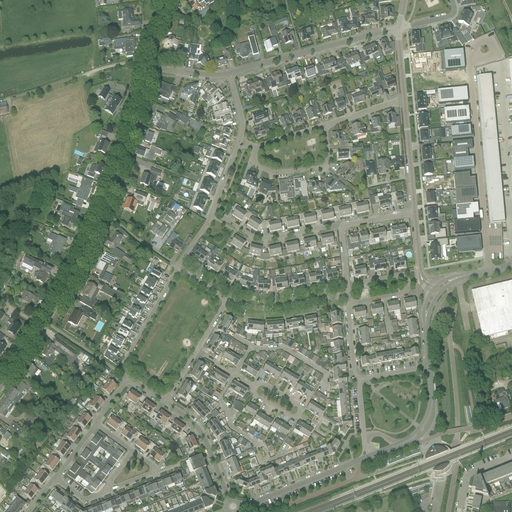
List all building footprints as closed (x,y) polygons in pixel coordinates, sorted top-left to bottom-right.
[(380,7),(380,15),(381,20),(381,15),(384,15),(385,20),(389,19),(390,20),(392,20),(394,18),(393,16),(393,15),(392,9),(388,10),(388,7),(383,7),(380,7)] [(471,22),(476,24),(482,9),(480,8),(480,7),(472,8),(472,11),(471,15),(463,12),(461,17),(471,22)] [(339,20),(338,20),(338,25),(340,24),(341,31),(342,33),(349,32),(350,32),(350,30),(357,29),(356,24),(355,18),(353,9),(350,10),(351,14),(352,19),(353,23),(349,23),(346,23),(346,19),(344,19),(343,19),(342,19),(341,19),(340,19),(339,20)] [(122,12),(118,12),(119,21),(123,20),(124,20),(125,25),(131,25),(132,26),(141,25),(140,21),(133,21),(133,18),(132,11),(123,12),(122,12)] [(363,17),(360,17),(360,24),(360,26),(367,26),(369,26),(369,24),(376,24),(376,13),(372,13),(367,13),(368,17),(363,17)] [(461,17),(458,23),(462,24),(459,31),(468,43),(474,40),(469,34),(471,28),(469,27),(471,22),(461,17)] [(328,28),(320,31),(322,37),(322,39),(329,37),(331,37),(330,36),(338,34),(337,32),(336,29),(335,23),(331,24),(332,28),(328,29),(328,28)] [(273,24),(268,26),(272,37),(277,36),(273,24)] [(445,28),(444,28),(448,40),(457,38),(463,46),(468,43),(459,31),(458,32),(456,29),(453,30),(451,31),(450,26),(448,27),(448,26),(444,27),(445,28)] [(305,31),(299,32),(300,38),(301,38),(303,42),(309,40),(308,36),(313,35),(312,30),(311,27),(304,29),(305,31)] [(444,28),(443,28),(443,27),(440,28),(440,29),(438,30),(439,33),(434,34),(437,43),(448,40),(444,28)] [(289,32),(281,34),(283,39),(285,44),(291,42),(293,42),(292,40),(291,37),(293,36),(292,31),(289,32)] [(423,45),(420,45),(419,33),(411,34),(412,38),(411,38),(412,42),(412,46),(415,46),(416,53),(423,52),(423,45)] [(175,38),(169,37),(168,40),(164,40),(163,44),(164,44),(163,48),(165,48),(165,50),(171,51),(172,46),(177,47),(178,41),(174,41),(175,38)] [(240,50),(239,52),(239,54),(240,57),(242,59),(244,58),(245,58),(247,57),(249,55),(249,54),(252,53),(253,56),(258,54),(258,55),(258,54),(257,50),(253,37),(248,38),(249,43),(249,44),(244,45),(242,48),(243,49),(240,50)] [(101,40),(98,40),(99,47),(102,47),(102,44),(111,42),(110,42),(110,38),(104,39),(101,40)] [(125,47),(125,54),(126,54),(126,57),(132,57),(132,53),(133,53),(133,47),(134,46),(134,39),(113,40),(114,48),(125,47)] [(277,46),(276,43),(275,39),(267,41),(268,43),(264,44),(265,47),(267,52),(272,50),(271,48),(277,46)] [(390,53),(394,52),(394,43),(392,43),(388,44),(386,40),(380,43),(384,53),(389,51),(390,53)] [(374,45),(368,47),(372,57),(373,59),(376,57),(377,57),(382,55),(379,47),(378,47),(379,48),(376,49),(374,45)] [(189,54),(188,60),(197,61),(198,62),(198,63),(195,64),(195,65),(198,63),(200,63),(202,66),(203,66),(208,62),(208,60),(205,55),(204,55),(203,56),(200,52),(198,51),(198,48),(190,47),(190,50),(190,54),(189,54)] [(369,58),(372,57),(368,47),(362,50),(364,55),(361,56),(364,63),(370,60),(369,58)] [(230,50),(227,51),(226,50),(224,53),(225,54),(224,56),(224,57),(215,60),(217,67),(227,64),(226,61),(233,60),(230,50)] [(464,50),(444,52),(445,71),(465,69),(464,50)] [(356,52),(350,55),(354,64),(358,62),(360,66),(364,64),(364,63),(361,56),(358,57),(356,52)] [(418,58),(414,59),(415,70),(423,70),(422,64),(427,64),(426,59),(431,58),(431,53),(417,54),(418,58)] [(354,64),(350,55),(344,57),(346,62),(343,64),(345,68),(347,72),(351,70),(349,66),(354,64)] [(333,58),(327,60),(330,69),(334,68),(335,72),(340,70),(340,68),(338,63),(335,64),(333,58)] [(323,72),(330,69),(327,60),(321,62),(323,66),(320,67),(319,65),(315,66),(316,67),(318,74),(319,77),(324,75),(323,72)] [(311,65),(303,67),(305,72),(307,79),(315,76),(315,75),(318,74),(316,67),(312,68),(311,65)] [(297,68),(291,70),(294,79),(294,80),(300,78),(302,81),(305,80),(302,70),(299,71),(297,68)] [(291,70),(291,69),(285,71),(286,76),(283,77),(283,78),(285,82),(286,86),(291,85),(290,81),(294,79),(291,70)] [(380,70),(376,71),(377,74),(378,76),(379,79),(384,90),(384,89),(383,88),(387,87),(388,90),(395,87),(393,82),(394,82),(394,81),(394,80),(393,79),(392,79),(388,80),(388,79),(384,80),(381,73),(380,70)] [(265,78),(264,78),(268,88),(271,87),(271,88),(277,86),(276,85),(282,83),(282,82),(285,82),(283,78),(281,79),(279,72),(271,75),(272,79),(265,81),(265,78)] [(492,75),(476,77),(478,94),(493,93),(492,75)] [(373,86),(368,89),(369,92),(371,95),(372,100),(376,98),(377,99),(379,98),(379,97),(382,96),(381,92),(384,91),(384,90),(379,79),(375,81),(376,84),(373,85),(373,86)] [(257,80),(252,82),(254,90),(256,94),(262,92),(261,91),(268,89),(266,83),(259,85),(257,80)] [(251,91),(254,90),(251,82),(246,84),(247,88),(243,90),(244,91),(241,92),(243,98),(250,96),(249,94),(252,93),(251,91)] [(174,100),(177,92),(176,91),(170,89),(171,86),(161,83),(159,88),(160,88),(159,90),(157,96),(161,97),(168,100),(169,98),(172,99),(174,100)] [(204,95),(201,98),(204,102),(205,100),(216,90),(213,87),(213,88),(212,86),(211,87),(208,84),(204,87),(201,90),(204,94),(204,95)] [(194,94),(195,90),(196,90),(197,87),(194,86),(193,86),(190,85),(184,87),(180,97),(185,99),(186,98),(187,97),(188,96),(194,94)] [(218,88),(216,90),(205,100),(208,103),(211,101),(213,101),(217,104),(220,101),(223,98),(220,94),(221,94),(220,93),(221,92),(218,88)] [(467,88),(437,91),(439,104),(468,102),(467,88)] [(365,89),(359,91),(358,89),(355,91),(357,95),(356,95),(359,103),(364,102),(363,98),(364,96),(367,95),(365,90),(365,89)] [(98,97),(104,101),(108,95),(102,91),(98,97)] [(417,102),(417,105),(418,105),(418,110),(426,110),(426,105),(429,105),(429,100),(425,100),(425,96),(435,95),(435,91),(423,92),(423,96),(417,96),(418,102),(417,102)] [(493,93),(478,94),(478,101),(494,99),(493,93)] [(335,102),(336,107),(338,111),(342,110),(342,109),(345,108),(343,104),(347,103),(344,94),(340,95),(340,96),(337,97),(338,101),(335,102)] [(359,103),(356,95),(352,97),(351,94),(346,96),(346,97),(348,102),(351,101),(353,101),(354,105),(359,103)] [(195,105),(198,96),(194,95),(190,97),(189,100),(191,103),(191,104),(195,105)] [(118,106),(119,105),(121,101),(114,96),(113,98),(110,96),(108,99),(111,101),(105,111),(107,112),(112,115),(115,111),(114,110),(118,105),(118,106)] [(316,115),(320,114),(315,99),(310,101),(312,109),(306,111),(309,121),(317,118),(316,115)] [(494,99),(478,101),(479,108),(494,106),(494,99)] [(334,109),(332,104),(332,102),(326,104),(327,106),(321,108),(322,111),(324,116),(331,113),(330,110),(334,109)] [(211,115),(212,118),(231,113),(230,108),(229,109),(229,107),(228,107),(226,103),(218,106),(219,110),(218,112),(214,113),(214,114),(211,115)] [(494,106),(479,108),(480,114),(495,113),(494,106)] [(469,107),(444,109),(445,124),(470,122),(469,107)] [(267,118),(266,113),(264,108),(260,110),(260,111),(252,114),(255,124),(261,121),(261,120),(267,118)] [(296,116),(292,117),(293,119),(292,120),(294,123),(295,125),(301,123),(303,123),(302,120),(305,119),(303,114),(302,111),(301,108),(300,108),(301,111),(295,113),(296,116)] [(169,113),(167,116),(165,114),(163,117),(163,118),(161,117),(161,116),(156,114),(154,121),(153,121),(152,124),(156,125),(155,128),(159,131),(160,129),(166,132),(166,129),(167,129),(168,126),(172,127),(175,123),(172,121),(174,117),(176,119),(176,118),(175,118),(169,113)] [(232,117),(231,113),(212,118),(213,121),(216,120),(216,121),(220,120),(222,121),(223,126),(232,123),(231,119),(232,119),(231,117),(232,117)] [(495,113),(480,114),(480,121),(496,120),(495,113)] [(400,127),(400,120),(395,121),(394,114),(386,115),(387,118),(383,119),(384,124),(388,123),(388,126),(394,125),(394,128),(400,127)] [(422,115),(419,116),(420,123),(419,123),(420,123),(420,124),(419,124),(419,125),(420,125),(420,129),(428,128),(427,119),(431,119),(430,114),(426,114),(426,115),(423,115),(422,115)] [(190,118),(182,115),(179,121),(179,120),(179,121),(183,124),(184,124),(183,123),(185,120),(187,122),(190,118)] [(283,118),(279,120),(281,125),(282,130),(289,128),(288,124),(291,123),(290,121),(288,116),(288,115),(282,116),(283,118)] [(377,128),(380,128),(378,118),(371,120),(373,127),(369,127),(370,134),(378,132),(377,128)] [(496,120),(480,121),(481,128),(496,127),(496,120)] [(258,130),(253,131),(256,138),(260,136),(260,138),(267,135),(266,133),(269,132),(268,129),(267,127),(270,126),(268,123),(262,125),(263,128),(258,130)] [(365,134),(365,131),(364,126),(360,127),(359,124),(351,126),(353,134),(350,135),(351,140),(351,142),(357,141),(356,136),(361,135),(365,134)] [(472,136),(471,126),(451,128),(452,138),(472,136)] [(496,127),(481,128),(482,135),(497,133),(496,127)] [(138,133),(136,139),(143,142),(144,141),(150,143),(154,134),(147,132),(148,130),(140,128),(138,133)] [(232,131),(227,129),(223,128),(221,132),(219,133),(215,131),(214,135),(219,137),(228,141),(230,141),(231,137),(230,137),(231,135),(230,135),(232,131)] [(421,142),(429,142),(428,137),(430,137),(430,131),(428,131),(420,132),(421,142)] [(339,149),(344,149),(344,148),(352,148),(351,144),(348,145),(347,142),(343,142),(341,132),(332,133),(333,143),(339,143),(339,149)] [(497,133),(482,135),(482,142),(498,140),(497,133)] [(226,144),(228,141),(219,137),(218,141),(216,142),(212,141),(210,145),(226,151),(228,147),(227,146),(227,145),(226,144)] [(96,144),(93,151),(97,153),(98,152),(105,155),(109,145),(104,143),(106,140),(105,140),(100,138),(99,138),(97,144),(96,144)] [(392,142),(388,142),(389,150),(391,150),(390,145),(399,144),(398,141),(397,139),(391,139),(392,142)] [(482,142),(483,150),(498,149),(498,140),(482,142)] [(452,143),(453,160),(469,158),(468,150),(473,149),(472,141),(452,143)] [(138,148),(136,154),(142,157),(143,157),(144,154),(152,157),(153,154),(160,156),(162,151),(155,148),(151,147),(149,152),(148,152),(149,151),(145,150),(145,151),(144,150),(138,148)] [(347,153),(351,153),(352,153),(352,150),(361,149),(361,147),(352,148),(344,148),(344,149),(345,152),(337,153),(338,160),(343,159),(348,159),(347,153)] [(206,156),(206,157),(221,163),(223,157),(218,154),(219,152),(210,148),(209,151),(208,151),(206,156)] [(422,150),(423,162),(431,161),(431,160),(431,156),(433,155),(433,149),(422,150)] [(499,157),(498,149),(483,150),(484,158),(499,157)] [(500,165),(499,157),(484,158),(484,166),(500,165)] [(403,158),(398,159),(395,159),(395,161),(391,162),(391,167),(393,167),(394,171),(398,171),(398,169),(404,168),(403,158)] [(455,171),(475,169),(474,158),(454,160),(455,171)] [(208,159),(205,168),(217,172),(219,167),(214,164),(215,162),(208,159)] [(385,174),(385,171),(389,171),(388,164),(388,160),(377,161),(379,174),(385,174)] [(434,162),(426,162),(426,166),(423,166),(424,176),(432,175),(432,168),(435,168),(434,162)] [(87,176),(94,178),(95,175),(95,173),(100,175),(102,171),(103,172),(105,165),(100,163),(99,166),(96,165),(96,166),(95,166),(93,166),(92,166),(91,167),(91,168),(89,172),(88,172),(87,176)] [(365,164),(366,172),(366,177),(376,176),(375,163),(365,164)] [(348,164),(343,165),(342,165),(343,169),(341,171),(340,171),(339,173),(339,174),(338,175),(340,176),(346,180),(346,181),(353,172),(352,164),(348,164)] [(501,173),(500,165),(484,166),(485,174),(501,173)] [(217,172),(205,168),(202,176),(208,179),(209,176),(215,178),(217,172)] [(140,184),(147,187),(148,183),(152,184),(153,181),(155,181),(156,178),(155,178),(156,176),(159,177),(161,173),(151,169),(149,173),(149,175),(146,174),(146,175),(143,174),(140,184)] [(246,183),(250,185),(257,188),(258,181),(256,180),(256,179),(255,179),(257,176),(252,174),(248,173),(246,176),(245,176),(244,179),(245,179),(244,180),(247,181),(246,183)] [(470,173),(454,175),(455,190),(476,188),(475,178),(470,178),(470,173)] [(501,181),(501,173),(485,174),(486,183),(501,181)] [(207,181),(208,179),(202,176),(199,184),(211,189),(213,184),(207,181)] [(325,189),(327,191),(328,190),(329,191),(344,190),(344,186),(338,181),(339,180),(338,179),(334,176),(331,181),(328,179),(325,179),(325,182),(324,182),(325,187),(325,189)] [(78,190),(75,198),(86,203),(91,189),(90,189),(93,182),(82,178),(80,185),(81,185),(79,191),(78,190)] [(425,183),(425,186),(426,189),(434,188),(433,178),(425,179),(425,183)] [(307,197),(306,186),(306,184),(306,181),(300,182),(300,180),(299,179),(294,180),(293,181),(294,186),(294,190),(298,190),(299,191),(301,191),(302,197),(307,197)] [(274,192),(274,187),(273,182),(269,182),(268,183),(262,180),(260,184),(261,185),(259,189),(260,189),(267,192),(274,192)] [(309,181),(309,184),(306,184),(306,186),(309,186),(310,192),(316,191),(316,193),(322,192),(322,188),(321,183),(317,184),(317,180),(315,180),(309,181)] [(279,186),(280,196),(284,196),(284,194),(286,194),(287,199),(293,199),(291,183),(287,183),(287,184),(285,184),(285,181),(278,181),(279,186)] [(502,189),(501,181),(486,183),(487,191),(502,189)] [(211,189),(199,184),(195,193),(202,195),(203,193),(209,195),(211,189)] [(241,192),(243,187),(239,186),(236,193),(243,197),(245,194),(241,192)] [(476,188),(455,190),(457,206),(473,204),(472,200),(477,199),(476,188)] [(503,198),(502,189),(487,191),(487,199),(503,198)] [(431,193),(426,194),(427,205),(435,204),(436,204),(435,196),(442,196),(442,191),(437,192),(431,192),(431,193)] [(124,204),(122,209),(133,213),(137,200),(144,203),(147,196),(136,192),(133,199),(134,199),(133,201),(127,199),(127,200),(126,200),(126,201),(126,202),(125,205),(124,204)] [(397,192),(391,194),(393,200),(396,199),(397,205),(399,205),(399,206),(403,205),(401,194),(397,195),(397,192)] [(202,195),(195,193),(192,201),(204,206),(206,200),(201,198),(202,195)] [(385,208),(383,198),(378,199),(377,197),(374,197),(374,196),(371,196),(370,194),(368,195),(369,200),(370,206),(370,205),(378,203),(379,209),(381,208),(382,209),(385,208)] [(390,201),(393,200),(391,194),(386,195),(386,197),(383,198),(385,208),(389,208),(389,207),(391,206),(390,201)] [(504,206),(503,198),(487,199),(488,207),(504,206)] [(370,206),(369,200),(366,201),(363,201),(364,204),(361,204),(363,213),(368,212),(367,207),(370,206)] [(172,201),(167,208),(171,210),(175,204),(172,201)] [(204,206),(192,201),(189,210),(195,212),(196,210),(202,212),(204,206)] [(357,202),(352,204),(353,210),(356,209),(357,214),(363,213),(361,204),(358,205),(357,202)] [(237,219),(241,211),(239,210),(241,208),(240,207),(235,204),(232,210),(235,211),(232,216),(237,219)] [(353,210),(352,204),(346,205),(346,207),(343,208),(345,217),(351,216),(350,210),(353,210)] [(457,206),(456,206),(457,221),(474,220),(473,215),(479,214),(478,204),(473,204),(457,206)] [(78,213),(79,213),(80,213),(72,210),(72,209),(64,205),(61,210),(68,213),(66,216),(62,224),(67,226),(69,222),(73,224),(76,218),(77,218),(76,218),(78,213)] [(345,217),(343,208),(341,209),(340,206),(334,207),(335,214),(338,213),(339,218),(345,217)] [(504,214),(504,206),(488,207),(489,215),(504,214)] [(332,214),(335,214),(334,207),(328,208),(329,211),(326,212),(328,220),(333,219),(332,214)] [(436,209),(427,210),(428,214),(427,214),(428,217),(428,221),(435,220),(435,223),(446,222),(445,218),(437,219),(436,209)] [(328,220),(326,212),(323,212),(323,210),(317,211),(318,217),(321,217),(322,222),(328,220)] [(176,215),(169,211),(163,220),(170,224),(176,215)] [(244,218),(247,219),(250,214),(245,211),(244,213),(241,211),(237,219),(242,222),(244,218)] [(315,218),(318,217),(317,211),(311,212),(311,215),(309,215),(310,224),(316,223),(315,218)] [(310,224),(309,215),(306,216),(305,213),(299,215),(301,221),(304,220),(305,225),(310,224)] [(252,229),(256,221),(254,219),(256,217),(250,214),(247,219),(249,221),(247,225),(252,229)] [(505,222),(504,214),(489,215),(490,224),(505,222)] [(298,221),(301,221),(299,215),(293,216),(294,218),(291,219),(293,228),(299,227),(298,221)] [(288,217),(282,218),(283,224),(286,224),(287,229),(293,228),(291,219),(288,220),(288,217)] [(280,225),(283,224),(282,218),(276,219),(276,222),(274,223),(275,231),(281,230),(280,225)] [(457,221),(454,221),(455,235),(480,232),(479,219),(474,220),(457,221)] [(262,229),(265,228),(264,221),(263,222),(260,220),(259,223),(256,221),(252,229),(256,232),(259,227),(262,229)] [(275,231),(274,223),(271,223),(270,221),(265,222),(264,221),(265,228),(269,228),(270,233),(275,231)] [(430,226),(429,226),(429,230),(430,230),(431,235),(439,235),(439,239),(446,238),(445,229),(441,230),(441,224),(430,225),(430,226)] [(167,229),(162,226),(161,228),(155,225),(151,231),(161,238),(167,229)] [(402,225),(397,226),(399,235),(403,235),(404,238),(410,237),(410,229),(406,230),(405,226),(402,226),(402,225)] [(399,235),(397,226),(393,227),(393,228),(390,228),(391,233),(388,233),(389,241),(396,240),(395,238),(395,236),(399,235)] [(389,241),(388,233),(385,234),(384,229),(381,230),(381,229),(377,230),(379,241),(383,240),(383,242),(389,241)] [(115,248),(122,238),(123,236),(126,238),(127,236),(124,234),(125,233),(120,230),(117,234),(115,233),(112,238),(113,238),(111,242),(107,239),(104,243),(111,248),(109,252),(131,266),(133,263),(128,259),(128,257),(115,248)] [(379,241),(377,230),(372,231),(373,231),(370,232),(370,236),(367,237),(368,241),(368,243),(368,245),(375,243),(375,241),(379,241)] [(367,237),(366,232),(362,232),(362,233),(359,234),(360,238),(357,239),(358,243),(358,246),(364,245),(364,244),(368,243),(368,241),(367,237)] [(173,233),(165,243),(170,246),(169,247),(172,249),(173,249),(174,250),(173,250),(175,251),(174,252),(177,254),(177,253),(178,253),(182,247),(174,241),(177,236),(173,233)] [(63,247),(66,241),(58,237),(58,238),(50,234),(48,240),(53,242),(51,245),(54,246),(50,253),(51,254),(50,257),(54,259),(55,256),(56,256),(57,253),(60,254),(63,246),(63,247)] [(348,251),(352,250),(352,248),(354,247),(353,244),(357,243),(358,243),(357,239),(356,234),(352,234),(352,235),(349,236),(349,240),(346,241),(348,251)] [(332,235),(326,236),(328,245),(331,244),(331,247),(337,246),(336,239),(333,240),(332,235)] [(235,247),(240,240),(235,236),(232,241),(230,239),(226,245),(231,248),(233,246),(235,247)] [(328,245),(326,236),(320,237),(321,242),(318,243),(320,250),(325,248),(325,246),(328,245)] [(458,252),(481,250),(480,237),(481,237),(481,236),(456,238),(458,252)] [(314,239),(308,240),(310,249),(313,248),(314,251),(320,250),(318,243),(315,244),(314,239)] [(438,245),(431,246),(432,260),(435,259),(435,260),(437,260),(437,259),(440,259),(439,259),(439,254),(442,253),(442,246),(448,246),(448,239),(437,240),(438,245)] [(245,243),(240,240),(235,247),(237,249),(236,251),(243,256),(245,249),(242,247),(245,243)] [(310,249),(308,240),(303,241),(304,246),(301,247),(302,253),(308,252),(308,249),(310,249)] [(297,242),(291,243),(293,252),(296,252),(296,254),(302,253),(301,247),(298,247),(297,242)] [(293,252),(291,243),(285,245),(286,250),(283,250),(285,257),(291,256),(290,253),(293,252)] [(198,260),(204,250),(196,245),(192,251),(195,253),(193,257),(198,260)] [(254,256),(256,247),(250,245),(249,250),(245,249),(243,256),(251,257),(251,255),(254,256)] [(279,246),(274,247),(275,256),(278,255),(279,258),(285,257),(283,250),(280,251),(279,246)] [(210,258),(213,253),(216,248),(214,247),(210,252),(209,254),(204,250),(198,260),(202,263),(205,259),(207,256),(210,258)] [(262,248),(256,247),(254,256),(257,256),(256,259),(265,261),(265,254),(261,253),(262,248)] [(275,256),(274,247),(268,248),(269,253),(265,254),(265,261),(273,259),(273,257),(275,256)] [(208,260),(206,263),(209,264),(207,266),(212,270),(217,262),(214,260),(216,258),(214,257),(219,250),(216,248),(213,253),(210,258),(208,260)] [(99,262),(96,269),(102,272),(101,275),(104,276),(103,277),(100,276),(99,279),(101,280),(110,284),(113,277),(105,273),(108,266),(111,268),(114,262),(115,258),(104,253),(103,256),(102,256),(100,260),(101,260),(100,262),(99,262)] [(26,256),(22,263),(26,265),(32,269),(33,267),(39,270),(38,273),(37,273),(35,273),(34,274),(34,275),(34,277),(35,278),(36,279),(36,280),(37,281),(43,284),(48,275),(49,275),(52,269),(45,265),(44,264),(43,265),(36,262),(26,256)] [(384,263),(389,262),(388,258),(386,259),(385,259),(384,260),(383,259),(378,260),(378,262),(380,271),(385,270),(384,263)] [(380,271),(378,262),(375,263),(375,260),(368,261),(369,269),(374,269),(374,272),(380,271)] [(222,265),(217,262),(212,270),(217,273),(219,269),(222,265)] [(151,271),(150,274),(159,279),(161,276),(162,277),(164,273),(163,272),(166,266),(161,264),(158,269),(154,267),(151,271)] [(227,279),(232,271),(227,268),(222,276),(227,279)] [(334,270),(331,271),(333,280),(338,279),(337,272),(341,271),(341,268),(334,269),(334,270)] [(231,272),(227,279),(231,282),(234,278),(235,277),(237,279),(241,272),(241,270),(239,269),(237,273),(235,272),(234,273),(231,272)] [(269,281),(272,281),(272,277),(271,271),(268,271),(269,277),(267,277),(267,282),(263,282),(263,291),(269,291),(269,286),(269,281)] [(280,280),(280,278),(275,278),(274,271),(271,271),(272,277),(272,281),(272,284),(275,284),(276,290),(282,289),(280,280)] [(160,280),(159,279),(150,274),(145,282),(155,287),(157,283),(158,284),(160,280)] [(490,288),(507,284),(505,279),(504,276),(503,276),(496,278),(497,283),(492,284),(492,285),(490,286),(490,288)] [(7,278),(3,286),(6,288),(11,279),(7,278)] [(250,280),(246,279),(244,287),(249,289),(251,284),(252,279),(250,279),(250,280)] [(481,290),(480,286),(485,284),(485,283),(487,283),(486,280),(470,284),(471,290),(472,290),(473,292),(481,290)] [(153,290),(155,287),(145,282),(141,289),(151,294),(152,295),(154,291),(153,290)] [(83,295),(79,303),(84,305),(91,309),(96,300),(95,300),(97,295),(99,291),(117,301),(119,299),(123,301),(125,297),(111,290),(110,289),(101,283),(101,284),(98,289),(88,284),(85,291),(86,291),(83,295)] [(500,295),(508,293),(508,290),(507,284),(490,288),(491,291),(493,290),(493,291),(499,290),(500,295)] [(149,297),(151,294),(141,289),(137,296),(147,301),(146,302),(148,302),(150,298),(149,297)] [(490,297),(490,294),(488,295),(487,294),(482,295),(481,290),(473,292),(473,295),(474,301),(490,297)] [(21,301),(28,305),(31,300),(35,302),(37,299),(25,293),(21,301)] [(494,305),(511,301),(509,295),(508,293),(500,295),(501,300),(496,301),(496,302),(494,302),(494,305)] [(144,309),(148,302),(146,302),(147,301),(137,296),(135,300),(134,299),(131,303),(133,304),(144,309)] [(485,307),(484,302),(489,301),(489,300),(491,299),(490,297),(474,301),(475,306),(476,306),(476,309),(485,307)] [(504,311),(511,309),(511,308),(511,307),(511,306),(511,301),(494,305),(495,307),(497,307),(497,308),(503,306),(504,311)] [(144,309),(133,304),(129,311),(138,316),(140,313),(141,313),(144,309)] [(494,313),(494,311),(492,311),(491,310),(486,312),(485,307),(476,309),(477,312),(478,317),(494,313)] [(94,321),(98,314),(91,310),(90,311),(85,308),(81,313),(94,321)] [(498,321),(511,317),(511,309),(504,311),(505,316),(499,317),(500,318),(497,319),(498,321)] [(77,321),(81,314),(74,310),(67,322),(74,326),(75,325),(74,325),(77,320),(77,321)] [(137,319),(138,316),(129,311),(125,318),(135,324),(138,320),(137,319)] [(489,323),(488,319),(493,317),(493,316),(495,316),(494,313),(478,317),(479,323),(480,323),(480,325),(489,323)] [(226,316),(223,321),(231,325),(233,327),(237,320),(232,318),(231,319),(226,316)] [(318,329),(318,328),(318,325),(317,325),(316,321),(315,316),(309,317),(311,326),(312,329),(312,330),(316,329),(318,329)] [(511,317),(498,321),(499,324),(501,323),(501,324),(506,323),(508,328),(511,326),(511,317)] [(133,328),(135,324),(125,318),(121,325),(121,326),(130,331),(132,327),(133,328)] [(11,325),(7,331),(8,332),(14,336),(21,327),(15,322),(14,322),(10,319),(8,323),(11,325)] [(228,330),(231,325),(223,321),(220,325),(228,330)] [(498,330),(498,327),(496,328),(495,327),(490,328),(489,323),(480,325),(481,328),(480,328),(482,334),(498,330)] [(131,331),(130,331),(121,326),(121,325),(119,324),(117,328),(119,329),(117,333),(126,338),(128,335),(129,335),(131,331)] [(228,330),(220,325),(217,330),(222,333),(221,336),(231,342),(232,339),(228,337),(227,336),(230,331),(228,330)] [(511,326),(508,328),(509,333),(503,334),(504,335),(501,335),(502,338),(511,335),(511,326)] [(493,340),(492,335),(497,334),(497,333),(499,332),(498,330),(482,334),(483,339),(484,339),(484,342),(493,340)] [(127,339),(126,338),(117,333),(115,332),(113,335),(115,336),(113,340),(122,345),(124,342),(125,343),(127,339)] [(231,342),(223,337),(221,336),(219,338),(214,335),(211,340),(219,345),(221,342),(223,343),(224,343),(225,342),(229,344),(229,343),(230,342),(231,342)] [(511,335),(502,338),(503,340),(505,340),(505,341),(510,339),(511,345),(511,344),(511,335)] [(75,359),(78,356),(55,339),(51,345),(50,344),(42,355),(48,360),(45,364),(49,367),(57,357),(70,366),(73,362),(75,364),(77,360),(75,359)] [(120,349),(122,345),(113,340),(113,341),(109,348),(118,353),(119,353),(121,349),(120,349)] [(216,349),(219,345),(211,340),(208,345),(216,349)] [(484,342),(485,345),(484,345),(486,351),(502,347),(502,344),(499,345),(499,344),(494,345),(493,340),(484,342)] [(213,354),(216,349),(208,345),(206,349),(211,353),(209,356),(214,359),(216,356),(213,354)] [(104,355),(103,357),(112,363),(113,360),(115,361),(117,357),(116,356),(118,353),(109,348),(107,351),(104,355)] [(412,350),(408,350),(408,349),(410,359),(413,359),(413,357),(418,356),(417,349),(412,350)] [(227,361),(231,353),(226,350),(223,354),(224,355),(222,358),(227,361)] [(231,364),(236,356),(231,353),(227,361),(231,364)] [(239,358),(236,356),(231,364),(236,367),(240,359),(241,360),(243,358),(240,356),(239,358)] [(245,373),(250,365),(247,363),(249,360),(249,358),(247,357),(244,362),(245,362),(241,370),(245,373)] [(371,366),(369,357),(369,358),(366,358),(365,358),(361,359),(362,367),(367,366),(368,366),(368,367),(371,366)] [(198,362),(195,366),(203,371),(206,366),(207,368),(209,365),(203,361),(201,363),(200,362),(199,362),(198,362)] [(250,375),(256,365),(252,362),(250,365),(245,373),(250,375)] [(267,374),(271,366),(267,363),(262,371),(267,374)] [(29,364),(23,371),(29,375),(30,376),(32,378),(30,381),(34,384),(40,388),(43,384),(33,376),(38,370),(36,369),(34,367),(29,364)] [(261,368),(256,365),(250,375),(255,378),(261,368)] [(335,369),(332,369),(332,373),(333,376),(333,378),(333,379),(333,382),(337,382),(337,383),(337,385),(347,384),(346,382),(346,378),(342,378),(342,375),(342,372),(345,371),(345,365),(335,366),(335,369)] [(203,371),(195,366),(192,371),(200,376),(203,377),(206,373),(203,371)] [(271,377),(276,369),(271,366),(267,374),(271,377)] [(281,372),(276,369),(271,377),(276,380),(281,372)] [(214,382),(219,373),(214,370),(214,371),(213,371),(212,373),(210,371),(206,377),(214,382)] [(200,376),(192,371),(189,376),(191,376),(190,377),(192,378),(191,380),(196,384),(198,381),(197,380),(200,376)] [(284,381),(289,374),(284,371),(280,378),(284,381)] [(219,383),(224,376),(219,373),(214,382),(213,383),(215,384),(217,382),(219,383)] [(289,384),(294,376),(289,374),(284,381),(289,384)] [(112,383),(114,380),(109,376),(105,381),(107,383),(105,385),(112,391),(116,386),(112,383)] [(229,379),(224,376),(219,383),(224,386),(229,379)] [(298,379),(294,376),(289,384),(294,387),(296,383),(298,379)] [(195,387),(196,384),(191,380),(189,382),(188,381),(187,382),(186,381),(183,386),(191,390),(194,386),(195,387)] [(234,392),(238,384),(233,382),(229,389),(228,389),(223,396),(224,397),(233,392),(234,392)] [(0,402),(0,414),(1,416),(6,410),(9,412),(14,406),(13,406),(14,405),(16,407),(18,403),(18,401),(17,400),(24,390),(27,392),(30,389),(21,383),(15,391),(11,388),(0,402)] [(299,394),(304,386),(299,383),(294,391),(299,394)] [(238,395),(243,387),(238,384),(234,392),(238,395)] [(109,395),(112,391),(105,385),(104,387),(101,386),(98,391),(103,395),(105,392),(109,395)] [(191,390),(183,386),(180,390),(188,395),(191,390)] [(304,397),(308,389),(304,386),(299,394),(304,397)] [(246,394),(247,392),(247,391),(248,390),(243,387),(238,395),(243,398),(246,394)] [(313,392),(308,389),(304,397),(308,399),(313,392)] [(185,400),(188,395),(180,390),(177,395),(179,396),(178,396),(180,397),(179,400),(184,403),(186,400),(185,400)] [(131,402),(136,394),(131,391),(128,395),(125,393),(121,399),(127,402),(128,400),(131,402)] [(101,397),(96,393),(92,398),(95,399),(93,402),(100,407),(104,402),(99,399),(101,397)] [(141,398),(136,394),(131,402),(133,403),(132,405),(137,409),(140,404),(138,402),(141,398)] [(45,405),(48,401),(40,395),(38,399),(45,405)] [(506,397),(495,401),(497,404),(499,403),(502,410),(511,407),(508,399),(506,397)] [(192,407),(191,408),(195,412),(202,406),(199,403),(201,402),(200,400),(197,398),(195,400),(192,403),(193,405),(192,407)] [(100,407),(93,402),(91,400),(85,407),(90,411),(92,409),(97,412),(100,407)] [(145,412),(151,404),(146,401),(143,405),(140,404),(137,409),(142,412),(143,410),(145,412)] [(310,413),(315,405),(310,402),(306,410),(310,413)] [(249,414),(253,406),(249,403),(246,407),(244,411),(249,414)] [(155,408),(151,404),(145,412),(148,413),(146,416),(151,419),(155,414),(152,412),(155,408)] [(199,416),(205,410),(207,408),(204,404),(203,404),(202,406),(195,412),(199,416)] [(315,416),(320,408),(315,405),(310,413),(315,416)] [(258,409),(253,406),(249,414),(253,417),(258,409)] [(320,419),(323,415),(325,411),(320,408),(315,416),(320,419)] [(82,416),(80,418),(88,424),(91,419),(87,416),(89,413),(84,409),(80,415),(82,416)] [(205,410),(199,416),(199,417),(200,419),(202,419),(203,420),(204,419),(206,418),(207,420),(213,416),(211,413),(210,413),(209,414),(205,410)] [(160,422),(165,414),(160,411),(157,415),(155,414),(151,419),(156,422),(158,420),(160,422)] [(25,418),(31,422),(35,417),(29,413),(25,418)] [(111,428),(117,420),(114,419),(116,416),(111,413),(107,418),(110,420),(107,424),(111,428)] [(258,423),(263,416),(258,413),(254,420),(258,423)] [(170,418),(165,414),(160,422),(163,423),(161,426),(166,429),(170,424),(167,422),(170,418)] [(214,420),(215,419),(215,418),(213,416),(207,420),(209,422),(207,423),(208,424),(207,425),(210,429),(217,424),(214,420)] [(263,426),(268,419),(263,416),(258,423),(263,426)] [(78,417),(73,424),(78,428),(80,425),(84,429),(88,424),(80,418),(78,417)] [(268,419),(263,426),(268,429),(270,426),(273,421),(268,419)] [(119,427),(121,429),(125,423),(121,420),(119,422),(117,420),(111,428),(116,431),(119,427)] [(276,431),(281,423),(276,420),(271,428),(276,431)] [(175,432),(180,424),(175,421),(172,425),(170,424),(166,429),(171,432),(173,430),(175,432)] [(299,432),(303,425),(299,422),(294,429),(299,432)] [(13,423),(9,428),(20,437),(24,431),(13,423)] [(125,438),(131,431),(129,429),(130,427),(125,423),(121,429),(124,430),(121,435),(125,438)] [(213,434),(222,427),(219,423),(217,424),(210,429),(213,434)] [(281,433),(286,426),(281,423),(276,431),(274,434),(279,437),(279,436),(281,433)] [(76,430),(78,428),(73,424),(69,429),(71,430),(70,433),(77,438),(80,433),(76,430)] [(185,428),(180,424),(175,432),(177,433),(176,436),(180,439),(186,435),(182,432),(185,428)] [(303,435),(308,427),(303,425),(299,432),(303,435)] [(286,436),(290,429),(286,426),(281,433),(279,436),(285,440),(287,437),(286,436)] [(0,432),(4,436),(8,439),(11,436),(0,427),(0,432)] [(226,436),(224,432),(225,432),(222,427),(213,434),(216,438),(217,438),(219,437),(220,439),(226,436)] [(313,430),(308,427),(303,435),(308,438),(313,430)] [(344,436),(350,427),(342,428),(339,433),(344,436)] [(133,438),(136,439),(140,434),(135,430),(133,433),(131,431),(125,438),(130,442),(133,438)] [(96,437),(94,439),(98,442),(107,449),(109,446),(103,442),(107,438),(99,432),(96,437)] [(63,436),(62,438),(67,442),(69,440),(73,443),(77,438),(70,433),(68,435),(66,433),(63,436)] [(140,449),(145,442),(143,440),(144,438),(140,434),(136,439),(138,441),(135,445),(140,449)] [(188,439),(186,435),(180,439),(183,444),(186,443),(187,446),(195,442),(192,436),(188,439)] [(229,446),(232,445),(228,435),(226,436),(220,439),(222,442),(220,443),(219,444),(221,449),(229,446)] [(62,438),(60,437),(60,436),(59,438),(61,440),(59,443),(61,445),(59,447),(66,452),(70,448),(66,445),(67,442),(62,438)] [(92,442),(89,446),(96,452),(99,448),(101,449),(105,452),(107,449),(98,442),(94,439),(92,442)] [(148,448),(150,450),(154,445),(149,441),(147,443),(145,442),(140,449),(144,452),(148,448)] [(331,445),(331,446),(326,448),(330,456),(334,455),(334,453),(339,444),(334,441),(331,445)] [(197,447),(195,442),(187,446),(188,448),(186,449),(188,455),(194,452),(193,449),(197,447)] [(154,460),(159,452),(157,451),(159,448),(154,445),(150,450),(152,452),(149,456),(154,460)] [(85,451),(83,454),(87,457),(96,463),(98,460),(95,458),(93,457),(96,452),(89,446),(85,451)] [(109,446),(107,449),(115,455),(120,458),(121,456),(125,451),(118,446),(114,450),(111,448),(109,446)] [(223,454),(231,451),(229,446),(221,449),(223,454)] [(63,457),(66,452),(59,447),(57,449),(55,448),(51,452),(57,456),(59,454),(63,457)] [(438,454),(443,451),(444,449),(445,450),(447,451),(446,450),(445,449),(443,448),(442,448),(440,447),(437,447),(435,447),(433,448),(431,449),(430,450),(428,452),(427,454),(426,456),(426,458),(426,459),(426,460),(426,458),(426,456),(429,456),(429,457),(434,456),(438,454)] [(330,456),(326,448),(321,450),(324,458),(329,456),(330,456)] [(107,449),(105,452),(110,456),(107,460),(114,466),(118,461),(120,458),(115,455),(107,449)] [(233,457),(237,455),(235,449),(231,451),(223,454),(225,459),(232,456),(233,457)] [(55,459),(57,456),(51,452),(48,457),(50,459),(48,461),(55,467),(59,462),(55,459)] [(162,454),(159,452),(154,460),(159,463),(162,459),(164,461),(168,456),(163,452),(162,454)] [(320,462),(317,453),(312,454),(315,461),(317,461),(318,463),(320,462)] [(81,456),(78,461),(85,466),(88,462),(94,466),(96,463),(87,457),(83,454),(81,456)] [(190,465),(191,467),(193,473),(194,472),(205,468),(206,467),(204,463),(204,462),(205,462),(205,461),(205,460),(204,460),(203,460),(201,455),(188,460),(190,465)] [(312,466),(308,456),(303,458),(303,457),(306,465),(308,464),(309,467),(312,466)] [(306,465),(303,457),(297,459),(300,467),(306,465)] [(228,466),(236,463),(234,458),(230,459),(226,461),(228,466)] [(300,467),(297,459),(294,461),(292,462),(295,470),(297,469),(300,467)] [(98,460),(96,463),(105,470),(109,473),(111,470),(114,466),(107,460),(103,464),(98,460)] [(52,471),(55,467),(48,461),(47,463),(44,462),(41,467),(46,471),(48,468),(52,471)] [(74,466),(72,468),(76,471),(85,478),(87,475),(82,471),(85,466),(78,461),(74,466)] [(295,470),(292,462),(286,464),(289,472),(295,470)] [(96,463),(94,466),(97,468),(99,470),(96,474),(103,480),(107,475),(109,473),(105,470),(96,463)] [(230,472),(238,468),(236,463),(228,466),(230,472)] [(289,472),(286,464),(280,466),(284,474),(289,472)] [(284,474),(280,466),(277,467),(275,468),(278,477),(279,477),(278,476),(280,475),(284,474)] [(44,473),(46,471),(41,467),(37,472),(39,473),(38,475),(45,481),(48,476),(44,473)] [(265,479),(265,478),(270,475),(271,477),(272,480),(276,478),(278,477),(275,468),(273,469),(272,469),(271,467),(270,467),(267,468),(266,469),(265,469),(263,469),(263,470),(262,470),(259,471),(258,472),(259,474),(257,476),(260,485),(266,482),(265,479)] [(70,471),(67,475),(74,481),(78,476),(83,480),(85,478),(76,471),(72,468),(70,471)] [(206,470),(205,468),(194,472),(196,477),(208,473),(207,470),(206,470)] [(240,473),(238,468),(230,472),(232,477),(237,475),(240,473)] [(508,479),(504,468),(499,470),(504,481),(508,479)] [(504,481),(499,470),(495,472),(499,482),(504,481)] [(499,482),(495,472),(490,474),(493,482),(494,484),(499,482)] [(182,483),(178,474),(178,473),(174,475),(171,476),(172,478),(174,484),(175,486),(182,483)] [(209,475),(208,473),(196,477),(198,482),(199,482),(209,478),(208,476),(209,475)] [(87,475),(85,478),(94,484),(98,487),(100,485),(103,480),(96,474),(93,479),(90,477),(87,475)] [(490,474),(485,476),(489,486),(494,484),(493,482),(490,474)] [(41,486),(45,481),(38,475),(36,478),(34,476),(30,481),(35,485),(37,482),(41,486)] [(172,478),(171,476),(168,477),(164,479),(167,486),(174,484),(172,478)] [(489,486),(485,476),(480,477),(484,486),(485,488),(489,486)] [(488,496),(488,495),(485,488),(484,486),(480,477),(475,480),(473,490),(471,489),(470,493),(488,496)] [(85,478),(83,480),(88,484),(85,489),(91,494),(94,493),(96,490),(98,487),(94,484),(85,478)] [(210,481),(209,478),(199,482),(198,482),(201,488),(212,483),(211,480),(210,481)] [(242,486),(244,482),(241,480),(240,478),(239,479),(234,481),(236,485),(238,485),(242,486)] [(167,486),(164,479),(157,481),(161,492),(162,493),(166,492),(164,488),(167,486)] [(257,489),(253,480),(248,481),(251,488),(253,488),(254,490),(257,489)] [(33,487),(35,485),(30,481),(26,486),(29,487),(27,490),(34,495),(38,490),(33,487)] [(161,492),(157,481),(150,484),(150,485),(153,492),(155,495),(161,492)] [(251,488),(248,481),(248,482),(247,483),(244,482),(242,486),(246,488),(247,490),(251,488)] [(213,486),(212,483),(201,488),(203,493),(204,492),(213,489),(212,486),(213,486)] [(153,492),(150,485),(150,484),(143,487),(146,495),(153,492)] [(146,495),(143,487),(140,488),(136,490),(139,498),(146,495)] [(213,504),(215,499),(217,496),(217,495),(214,488),(213,489),(204,492),(205,496),(204,499),(202,500),(201,500),(204,509),(205,510),(206,510),(211,508),(211,507),(212,507),(213,504)] [(31,500),(34,495),(27,490),(25,492),(23,490),(19,495),(24,499),(26,497),(31,500)] [(55,502),(60,495),(61,495),(55,490),(50,497),(53,499),(51,501),(55,503),(56,502),(55,502)] [(139,498),(136,490),(132,491),(129,493),(132,500),(133,503),(134,502),(140,500),(139,498)] [(132,500),(129,493),(126,494),(122,495),(123,496),(126,503),(132,500)] [(488,498),(489,498),(488,496),(470,493),(475,494),(474,501),(473,501),(473,503),(480,505),(482,495),(488,496),(488,498)] [(67,499),(64,497),(61,495),(60,495),(55,502),(56,502),(62,506),(67,499)] [(126,503),(123,496),(122,495),(118,497),(115,498),(119,506),(126,503)] [(13,502),(22,508),(23,507),(24,507),(26,505),(22,501),(16,497),(13,501),(12,500),(12,501),(13,502)] [(119,506),(115,498),(113,499),(108,501),(109,502),(112,509),(119,506)] [(68,510),(72,504),(73,504),(67,499),(62,506),(60,508),(64,511),(66,511),(68,510)] [(204,509),(201,500),(200,499),(196,501),(195,501),(199,511),(200,511),(201,511),(202,511),(202,510),(204,509)] [(112,509),(109,502),(108,501),(101,504),(105,511),(112,509)] [(199,511),(195,501),(190,503),(193,511),(199,511)] [(10,507),(17,511),(20,511),(21,511),(20,511),(22,508),(13,502),(10,506),(9,505),(8,506),(10,507)] [(506,502),(495,502),(494,511),(509,511),(510,506),(508,506),(508,502),(506,502)] [(193,511),(190,503),(184,505),(186,511),(193,511)] [(478,511),(480,505),(473,503),(472,506),(473,506),(471,511),(478,511)]
